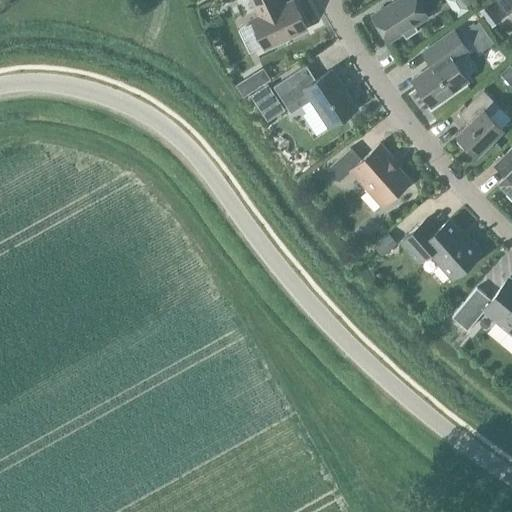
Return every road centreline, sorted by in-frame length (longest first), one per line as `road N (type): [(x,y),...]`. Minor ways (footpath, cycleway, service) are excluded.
road 1 (unclassified): [(0,86),(96,91),(177,140),(311,309),(428,419),(511,479)]
road 2 (residential): [(511,231),(396,113),(326,0)]
